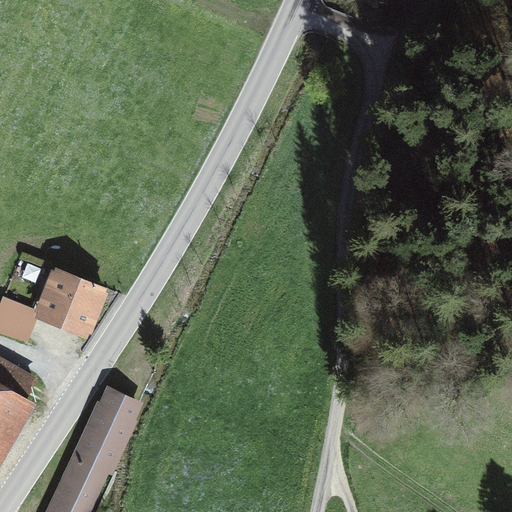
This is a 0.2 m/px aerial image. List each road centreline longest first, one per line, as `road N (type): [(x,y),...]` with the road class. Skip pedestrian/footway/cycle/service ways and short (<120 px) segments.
road 1 (tertiary): [(1,511),(174,242),(295,6)]
road 2 (unclassified): [(295,6),(361,35),(373,67),(344,197),(338,393),(317,511)]
road 3 (track): [(334,426),(452,511)]
